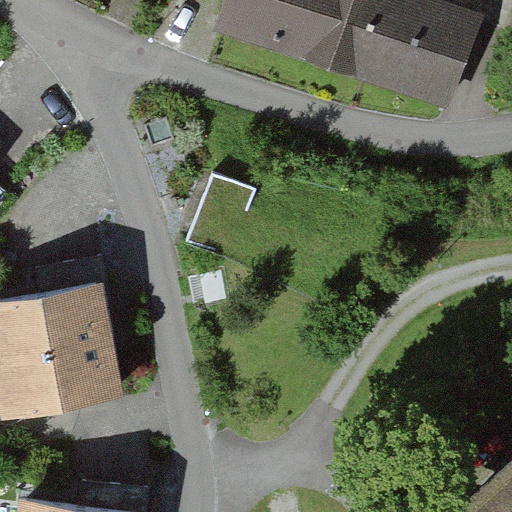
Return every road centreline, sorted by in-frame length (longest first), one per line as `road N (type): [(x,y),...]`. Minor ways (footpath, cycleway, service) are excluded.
road 1 (residential): [(199,492),(164,268),(76,36)]
road 2 (residential): [(76,36),(349,128),(430,144),(511,136)]
road 3 (residential): [(199,492),(300,449),(405,307),(453,278),(511,266)]
